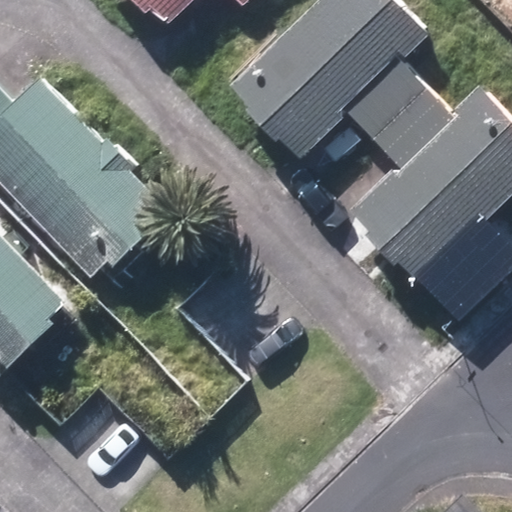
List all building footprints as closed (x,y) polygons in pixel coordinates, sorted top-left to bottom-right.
[(256,0),(148,0),(173,24),(197,0),(248,0),(253,4),(256,0)] [(442,27),(417,0),(321,0),(239,78),(307,151),(360,101),(413,158),(358,210),(419,275),(511,187),(511,97),(494,78),(467,103),(418,50),(442,27)] [(0,161),(106,277),(183,207),(57,68),(26,96),(0,67),(0,161)] [(0,360),(14,376),(89,308),(0,210),(0,360)] [(511,511),(511,507),(490,484),(460,511),(511,511)]
